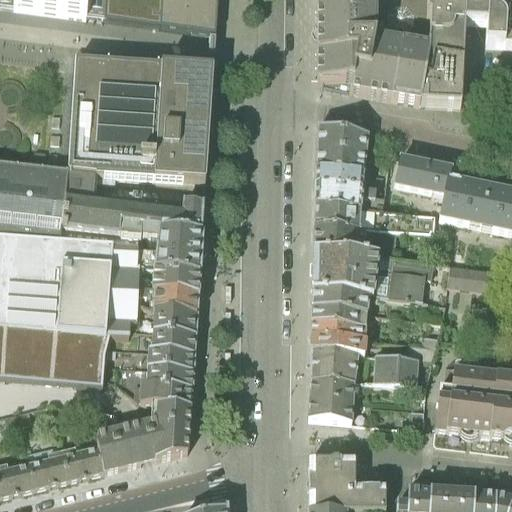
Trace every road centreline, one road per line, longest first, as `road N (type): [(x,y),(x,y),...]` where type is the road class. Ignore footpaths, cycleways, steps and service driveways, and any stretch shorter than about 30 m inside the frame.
road 1 (tertiary): [(266,475),(270,108)]
road 2 (residential): [(270,108),(388,124),(427,144),(511,161)]
road 3 (tertiary): [(114,511),(266,475)]
